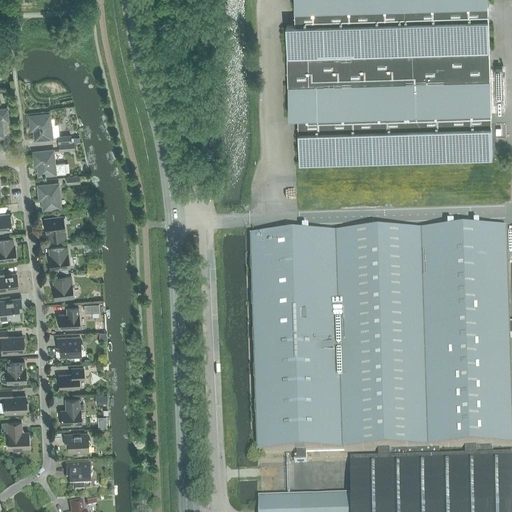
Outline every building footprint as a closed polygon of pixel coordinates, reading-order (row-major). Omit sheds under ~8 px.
[(295,0),(296,24),(287,25),(290,117),(299,117),(300,163),(493,157),(488,0),(295,0)] [(0,136),(2,136),(1,121),(8,120),(7,108),(0,109),(0,136)] [(34,126),(35,140),(52,138),(50,114),(30,116),(31,126),(34,126)] [(58,136),(58,143),(71,142),(70,135),(58,136)] [(59,144),(59,150),(75,149),(74,142),(59,144)] [(45,176),(45,175),(66,173),(65,162),(54,163),(53,150),(33,152),(34,162),(37,162),(38,176),(43,175),(43,176),(45,176)] [(42,195),(43,209),(60,208),(58,184),(38,186),(39,196),(42,195)] [(0,231),(12,230),(11,222),(13,222),(12,215),(10,215),(9,214),(0,214),(0,231)] [(65,231),(64,224),(66,224),(65,218),(63,218),(63,217),(44,219),(46,230),(47,230),(48,240),(66,237),(65,231)] [(250,237),(257,453),(295,452),(295,461),(307,461),(306,452),(378,449),(378,458),(440,456),(440,447),(465,447),(465,455),(494,454),(494,446),(511,445),(511,378),(511,338),(511,325),(508,229),(250,237)] [(0,261),(16,259),(15,248),(13,248),(12,239),(0,240),(0,261)] [(50,249),(51,258),(49,258),(51,270),(70,267),(67,246),(50,249)] [(0,268),(0,292),(18,289),(16,273),(4,275),(3,268),(0,268)] [(53,278),(55,288),(53,288),(55,299),(73,297),(71,276),(53,278)] [(0,319),(11,318),(12,321),(20,320),(19,311),(22,310),(20,298),(0,300),(0,319)] [(67,314),(59,314),(59,328),(80,327),(79,307),(67,308),(67,314)] [(0,330),(0,337),(1,337),(2,354),(24,353),(23,336),(7,337),(7,330),(0,330)] [(81,356),(81,349),(82,349),(83,348),(84,347),(84,345),(83,344),(82,343),(80,343),(80,336),(57,338),(58,350),(60,350),(61,357),(81,356)] [(6,362),(7,383),(26,382),(25,371),(24,371),(24,361),(6,362)] [(83,367),(71,368),(72,374),(59,375),(59,389),(79,388),(79,379),(84,379),(83,367)] [(0,390),(0,397),(4,397),(4,414),(26,413),(26,410),(28,410),(28,403),(26,403),(26,396),(12,397),(12,390),(0,390)] [(91,400),(98,400),(98,393),(80,393),(80,406),(91,406),(91,400)] [(60,410),(61,425),(81,424),(80,409),(79,409),(79,398),(65,399),(66,410),(60,410)] [(106,416),(98,417),(99,428),(107,427),(106,416)] [(7,433),(8,449),(14,449),(15,451),(17,452),(19,452),(20,450),(21,448),(29,448),(28,432),(22,432),(21,421),(2,422),(2,430),(8,429),(8,433),(7,433)] [(87,433),(64,434),(65,446),(68,446),(68,453),(88,452),(88,445),(89,445),(90,444),(91,443),(91,441),(90,440),(89,439),(88,439),(87,433)] [(353,459),(354,511),(511,511),(511,453),(494,454),(465,455),(440,456),(378,458),(353,459)] [(295,461),(258,463),(259,511),(354,511),(353,459),(307,461),(295,461)] [(89,470),(89,464),(66,465),(67,478),(70,478),(70,485),(90,484),(90,477),(91,476),(92,476),(93,474),(93,473),(92,471),(91,471),(89,470)] [(70,503),(71,511),(85,511),(86,511),(84,511),(82,501),(70,503)]
